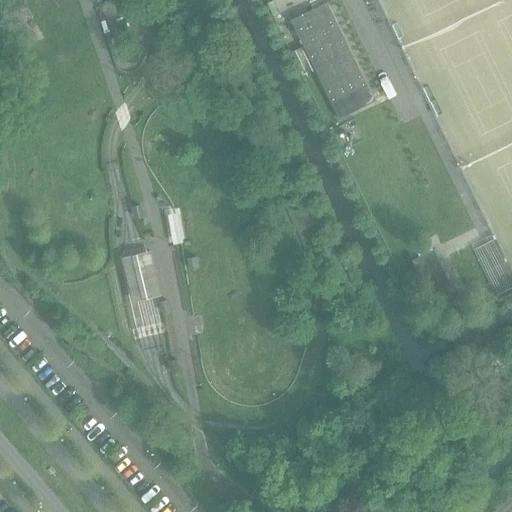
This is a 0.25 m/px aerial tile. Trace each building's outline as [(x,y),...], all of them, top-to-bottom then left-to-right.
[(375,101),(327,2),(292,19),(340,117),(375,101)] [(127,31),(124,21),(114,24),(117,34),(127,31)] [(312,70),(302,47),(291,52),(301,75),(312,70)] [(362,141),(356,130),(349,134),(354,144),(362,141)] [(354,147),(347,133),(334,140),(340,153),(354,147)] [(143,216),(140,205),(132,207),(135,218),(143,216)] [(178,212),(168,214),(173,244),(184,242),(178,212)] [(434,248),(411,259),(433,303),(455,293),(434,248)] [(128,256),(122,257),(133,302),(138,301),(144,299),(150,298),(155,296),(162,295),(152,250),(144,252),(139,253),(133,255),(128,256)] [(197,256),(187,258),(189,269),(199,268),(197,256)] [(179,370),(176,359),(168,361),(170,372),(179,370)]
